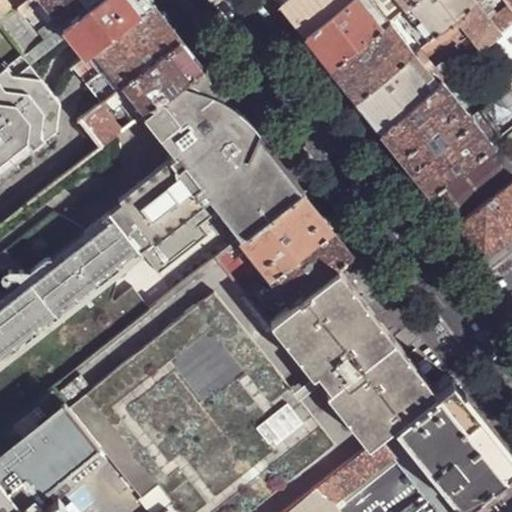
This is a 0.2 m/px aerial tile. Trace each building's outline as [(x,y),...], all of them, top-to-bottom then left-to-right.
[(25,0),(0,0),(0,20),(18,6),(25,0)] [(41,0),(61,24),(63,22),(67,19),(91,0),(41,0)] [(149,0),(91,0),(67,19),(92,51),(152,3),(149,0)] [(277,0),(295,21),(306,36),(350,0),(277,0)] [(323,58),(331,68),(390,21),(373,0),(350,0),(306,36),(323,58)] [(398,0),(406,9),(416,0),(398,0)] [(431,39),(475,3),(477,3),(474,0),(416,0),(406,9),(431,39)] [(475,3),(490,21),(496,16),(483,0),(480,0),(477,3),(475,3)] [(501,35),(511,25),(511,0),(507,0),(511,4),(496,16),(490,21),(501,35)] [(100,101),(103,101),(111,95),(110,94),(122,84),(123,84),(180,38),(162,16),(152,3),(92,51),(88,54),(72,66),(100,101)] [(415,52),(440,83),(444,80),(452,73),(501,35),(490,21),(475,3),(431,39),(415,52)] [(43,38),(18,6),(0,20),(0,23),(12,39),(22,31),(34,45),(43,38)] [(63,22),(88,54),(92,51),(67,19),(63,22)] [(343,82),(356,99),(415,52),(390,21),(331,68),(343,82)] [(511,25),(501,35),(452,73),(470,97),(500,73),(510,85),(511,87),(511,25)] [(190,50),(180,38),(123,84),(130,93),(144,110),(201,65),(190,50)] [(23,52),(8,63),(16,73),(31,62),(23,52)] [(371,117),(381,130),(440,83),(415,52),(356,99),(371,117)] [(62,101),(31,62),(16,73),(8,63),(0,69),(0,173),(60,126),(62,101)] [(211,212),(200,198),(204,195),(240,240),(301,191),(282,166),(244,119),(238,112),(221,96),(224,94),(201,65),(144,110),(140,113),(142,116),(175,157),(169,161),(166,157),(116,197),(119,201),(0,295),(0,431),(19,416),(16,412),(0,425),(0,357),(110,270),(111,272),(117,273),(123,270),(125,265),(124,259),(138,248),(156,271),(158,274),(207,235),(198,223),(211,212)] [(490,144),(492,142),(473,118),(444,80),(440,83),(381,130),(395,147),(421,180),(431,192),(490,144)] [(117,103),(130,93),(123,84),(122,84),(110,94),(111,95),(117,103)] [(511,126),(511,87),(510,85),(482,108),(483,110),(502,134),(511,126)] [(140,113),(144,110),(130,93),(117,103),(131,121),(140,113)] [(109,109),(117,103),(111,95),(103,101),(109,109)] [(104,142),(124,127),(109,109),(103,101),(84,117),(104,142)] [(483,110),(473,118),(492,142),(501,136),(502,134),(483,110)] [(447,212),(457,226),(511,180),(511,173),(490,144),(431,192),(447,212)] [(511,238),(511,180),(457,226),(472,245),(484,260),(511,238)] [(240,240),(239,240),(217,258),(247,297),(269,279),(332,229),(316,209),(301,191),(240,240)] [(338,237),(332,229),(269,279),(289,303),(331,269),(336,265),(351,253),(338,237)] [(388,330),(336,265),(331,269),(348,290),(383,334),(388,330)] [(348,290),(331,269),(289,303),(280,310),(273,316),(316,371),(318,372),(325,380),(383,334),(348,290)] [(79,375),(56,392),(64,402),(98,445),(140,497),(158,483),(171,499),(300,399),(293,391),(214,292),(90,389),(79,375)] [(272,329),(247,297),(242,301),(267,333),(272,329)] [(316,371),(273,316),(269,320),(312,374),(316,371)] [(399,354),(432,395),(437,391),(388,330),(383,334),(399,354)] [(373,441),(393,426),(432,395),(399,354),(383,334),(325,380),(332,389),(373,441)] [(318,372),(293,391),(300,399),(325,380),(318,372)] [(461,510),(511,469),(511,455),(483,419),(465,397),(451,380),(437,391),(432,395),(393,426),(461,510)] [(327,393),(369,445),(373,441),(332,389),(327,393)] [(155,511),(154,511),(246,511),(334,442),(300,399),(171,499),(174,503),(181,511),(171,511),(168,507),(161,511),(155,511)] [(0,511),(68,511),(67,510),(65,511),(57,511),(50,503),(45,508),(35,495),(98,445),(64,402),(0,453),(0,511)] [(369,445),(317,487),(335,509),(397,460),(424,495),(419,506),(411,511),(458,511),(461,510),(393,426),(373,441),(369,445)] [(511,511),(511,469),(461,510),(458,511),(511,511)] [(317,487),(285,511),(336,511),(335,509),(317,487)] [(181,511),(174,503),(168,507),(171,511),(181,511)]
